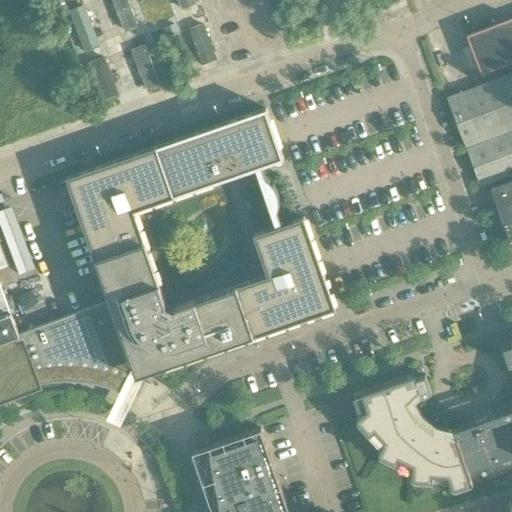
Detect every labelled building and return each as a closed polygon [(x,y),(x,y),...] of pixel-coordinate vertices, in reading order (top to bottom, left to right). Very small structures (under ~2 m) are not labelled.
[(481,73),(511,60),(511,17),(467,35),(481,73)] [(176,25),(165,29),(167,36),(179,33),(176,25)] [(465,147),(511,129),(511,72),(447,98),(465,147)] [(49,382),(67,381),(85,382),(103,386),(120,392),(134,398),(146,372),(335,307),(303,217),(302,217),(296,219),(282,224),(277,211),(279,203),(279,196),(276,189),(272,183),(266,178),(265,175),(262,168),(261,165),(283,157),(280,150),(268,115),(265,108),(67,177),(109,300),(19,334),(0,283),(0,267),(7,265),(0,247),(0,399),(7,397),(38,385),(38,384),(49,382)] [(511,131),(466,149),(480,186),(511,174),(511,131)] [(511,179),(491,187),(511,246),(511,245),(511,179)] [(369,426),(370,427),(392,452),(391,456),(390,456),(390,457),(390,458),(390,459),(391,459),(391,460),(392,461),(393,461),(423,476),(423,480),(423,481),(423,482),(424,482),(424,483),(425,484),(426,484),(427,484),(427,485),(461,487),(462,490),(462,491),(463,491),(463,492),(464,492),(465,493),(466,493),(467,493),(481,487),(481,488),(483,487),(480,478),(511,467),(511,409),(507,411),(509,417),(484,426),(463,433),(446,429),(446,428),(431,417),(432,416),(425,406),(432,400),(432,401),(442,397),(438,384),(436,379),(426,382),(425,379),(373,397),(373,398),(367,400),(373,418),(370,421),(369,422),(369,423),(369,424),(369,425),(369,426)] [(120,392),(107,421),(120,427),(134,398),(120,392)] [(201,507),(201,511),(203,511),(212,507),(213,511),(289,511),(260,427),(192,451),(195,459),(190,461),(193,468),(195,472),(196,478),(198,482),(199,486),(200,492),(201,500),(201,507)]
